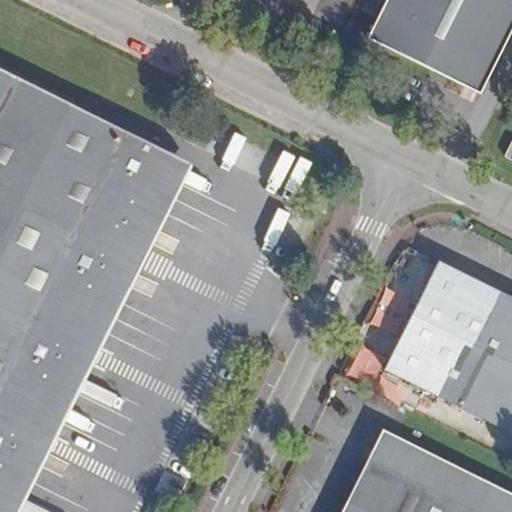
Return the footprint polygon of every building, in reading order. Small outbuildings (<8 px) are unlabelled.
[(478,60),(493,68),(511,30),(511,0),(387,0),(368,40),(433,72),(436,66),(468,81),(478,60)] [(480,95),(493,68),(478,60),(468,81),(436,66),(433,72),(480,95)] [(0,511),(3,511),(180,158),(0,68),(0,511)] [(18,511),(192,164),(180,158),(3,511),(18,511)] [(511,432),(511,297),(439,262),(385,370),(511,433),(511,432)] [(386,352),(402,307),(380,299),(364,344),(386,352)] [(364,381),(370,359),(350,353),(344,375),(364,381)] [(395,476),(411,445),(386,433),(370,464),(395,476)] [(511,511),(511,495),(411,445),(395,476),(370,464),(368,463),(344,511),(511,511)]
